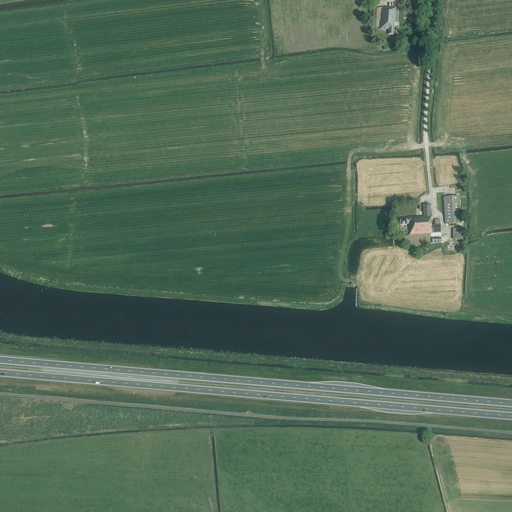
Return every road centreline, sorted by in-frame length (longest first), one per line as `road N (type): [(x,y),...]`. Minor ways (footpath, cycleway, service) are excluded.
road 1 (trunk): [(0,372),(511,416)]
road 2 (trunk): [(511,403),(0,359)]
